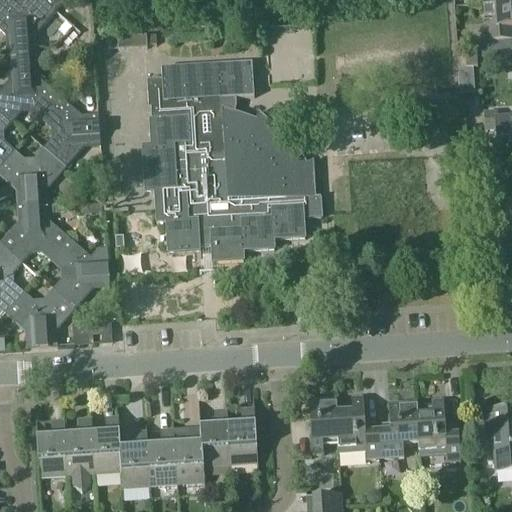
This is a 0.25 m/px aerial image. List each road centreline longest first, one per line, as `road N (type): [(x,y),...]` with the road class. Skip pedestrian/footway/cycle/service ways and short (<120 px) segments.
road 1 (residential): [(0,372),(278,354)]
road 2 (residential): [(278,354),(511,340)]
road 3 (residential): [(274,511),(288,495),(278,354)]
road 4 (residential): [(23,511),(20,476),(7,459),(0,372)]
